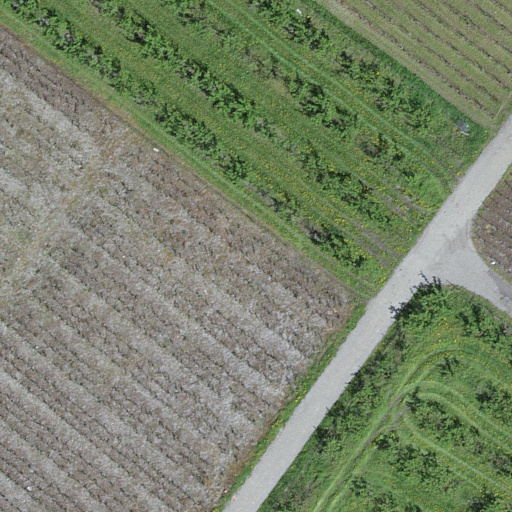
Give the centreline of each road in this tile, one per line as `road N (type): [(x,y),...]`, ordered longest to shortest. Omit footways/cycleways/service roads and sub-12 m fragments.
road 1 (unclassified): [(237,511),(433,242)]
road 2 (unclassified): [(433,242),(511,134)]
